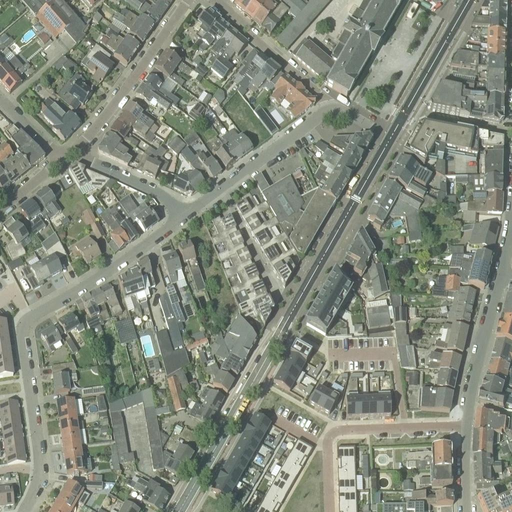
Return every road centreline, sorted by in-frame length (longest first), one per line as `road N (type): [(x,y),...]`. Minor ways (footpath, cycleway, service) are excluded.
road 1 (residential): [(22,511),(39,463),(20,325),(184,217)]
road 2 (secondary): [(179,511),(290,315)]
road 3 (residential): [(463,430),(331,438),(331,511)]
road 4 (secondary): [(290,315),(392,140)]
road 5 (residential): [(71,153),(189,0)]
road 6 (residential): [(184,217),(333,105)]
road 7 (secondary): [(392,140),(472,0)]
road 8 (residential): [(333,105),(211,0)]
road 9 (residential): [(463,430),(501,275)]
road 10 (residential): [(184,217),(158,194),(71,153)]
